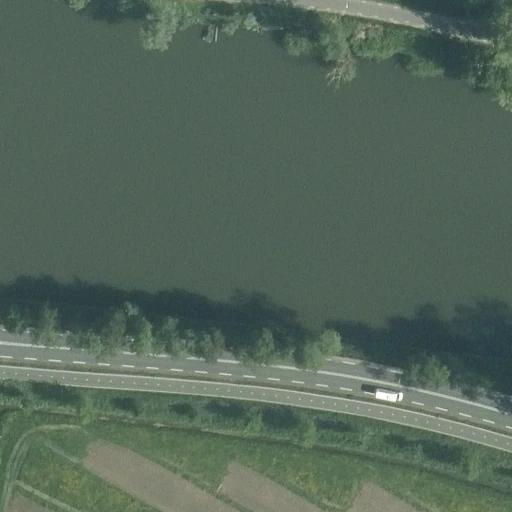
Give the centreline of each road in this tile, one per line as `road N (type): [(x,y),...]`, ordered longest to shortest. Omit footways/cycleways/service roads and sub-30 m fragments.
road 1 (primary): [(511,415),(270,363),(41,348)]
road 2 (unclassified): [(511,41),(284,0)]
